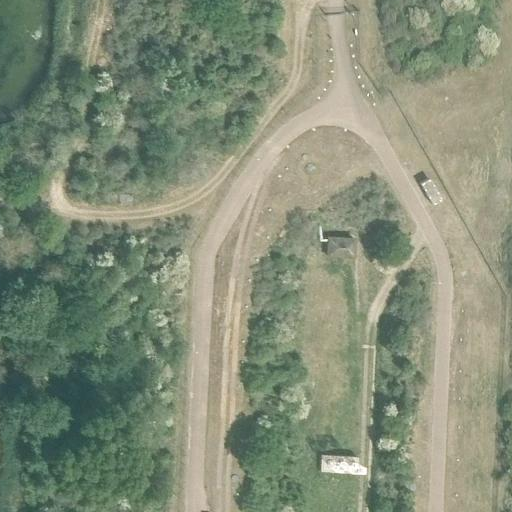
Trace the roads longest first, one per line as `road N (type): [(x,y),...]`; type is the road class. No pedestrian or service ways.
road 1 (track): [(0,201),(144,217),(221,176),(335,45)]
road 2 (track): [(365,444),(302,439),(299,511)]
